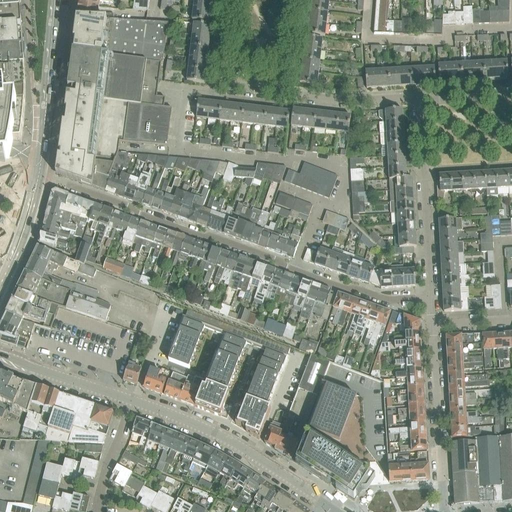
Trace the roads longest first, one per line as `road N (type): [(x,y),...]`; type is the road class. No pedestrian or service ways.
road 1 (residential): [(38,175),(342,288),(389,299),(431,297)]
road 2 (residential): [(228,0),(218,86),(418,99)]
road 3 (residential): [(332,511),(200,426),(132,401)]
road 4 (residential): [(431,297),(418,99)]
road 5 (residential): [(445,511),(433,324)]
road 6 (tertiary): [(38,175),(54,0)]
road 7 (residential): [(132,401),(0,354)]
